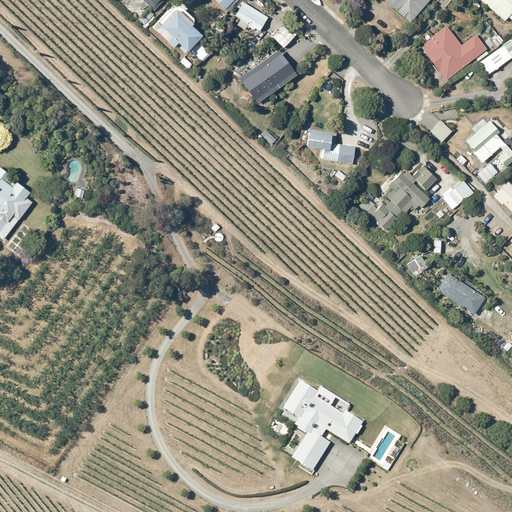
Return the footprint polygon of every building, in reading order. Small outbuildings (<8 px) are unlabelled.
[(143,0),(155,11),(166,0),(143,0)] [(239,0),(217,0),(229,11),(239,0)] [(432,0),(410,0),(410,1),(409,0),(382,0),(382,2),(412,26),(432,0)] [(511,0),(478,0),(505,21),(508,18),(511,20),(511,0)] [(268,18),(242,3),(235,16),(261,31),(268,18)] [(202,35),(177,13),(164,28),(174,37),(170,41),(176,47),(181,42),(189,49),(202,35)] [(296,35),(285,25),(273,38),(284,48),(296,35)] [(443,25),(423,41),(422,51),(447,82),(487,50),(475,35),(460,47),(443,25)] [(502,48),(481,61),(488,73),(510,59),(502,48)] [(298,75),(279,49),(239,78),(257,104),(298,75)] [(196,64),(187,57),(182,63),(191,71),(196,64)] [(452,130),(440,120),(430,132),(442,142),(452,130)] [(506,139),(490,120),(467,139),(475,149),(473,153),(480,160),(506,139)] [(336,133),(307,129),(304,147),(322,150),(321,160),(351,164),(354,148),(334,145),(336,133)] [(271,131),(265,137),(272,145),(279,140),(271,131)] [(502,153),(497,157),(504,165),(511,158),(511,146),(510,148),(505,143),(499,146),(502,153)] [(287,148),(281,155),(312,185),(319,178),(287,148)] [(477,172),(483,181),(498,171),(492,162),(477,172)] [(347,172),(340,168),(335,175),(341,180),(347,172)] [(36,197),(0,169),(0,238),(3,241),(36,197)] [(432,179),(421,170),(414,178),(406,172),(404,174),(400,170),(388,185),(393,190),(387,197),(406,213),(413,205),(416,208),(419,205),(422,207),(430,197),(413,184),(417,179),(426,187),(432,179)] [(511,183),(508,179),(490,196),(502,207),(504,205),(511,213),(511,183)] [(473,192),(462,180),(442,198),(453,210),(473,192)] [(86,189),(77,187),(75,196),(83,198),(86,189)] [(374,205),(367,213),(385,229),(396,217),(381,204),(377,208),(374,205)] [(416,260),(407,265),(411,274),(420,269),(416,260)] [(485,298),(447,273),(436,290),(474,315),(485,298)] [(320,392),(301,380),(284,408),(299,417),(294,426),(311,437),(318,426),(350,446),(364,423),(345,410),(343,414),(317,397),(320,392)]
